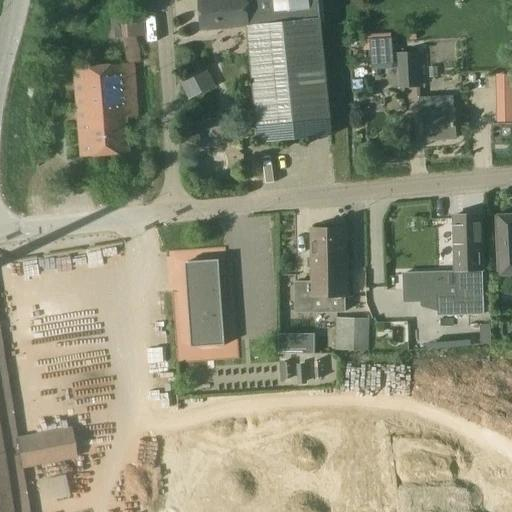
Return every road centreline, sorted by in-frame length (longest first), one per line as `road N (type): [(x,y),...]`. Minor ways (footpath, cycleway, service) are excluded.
road 1 (residential): [(134,216),(511,176)]
road 2 (unclassified): [(0,233),(134,216)]
